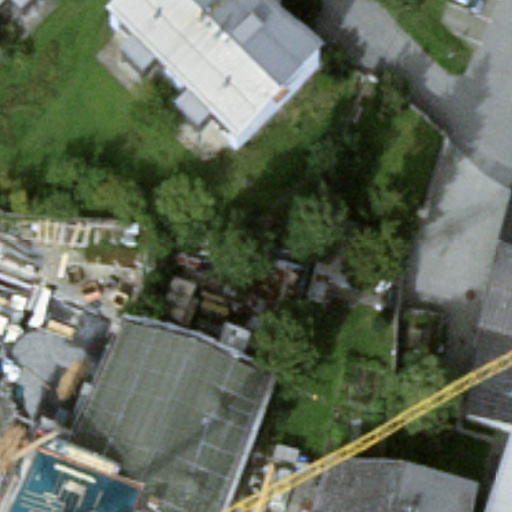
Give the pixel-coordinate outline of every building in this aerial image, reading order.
[(0,0),(0,32),(32,0),(0,0)] [(240,0),(144,0),(107,37),(236,166),(322,82),(240,0)] [(511,230),(492,299),(511,308),(511,230)] [(511,449),(511,448),(511,308),(492,299),(454,426),(511,449)] [(33,490),(24,511),(229,511),(271,410),(120,349),(59,500),(33,490)] [(511,511),(511,448),(511,449),(493,511),(511,511)] [(482,511),(483,510),(328,472),(317,511),(482,511)]
